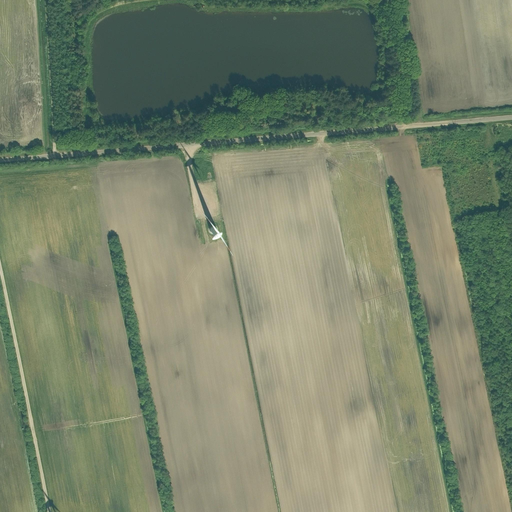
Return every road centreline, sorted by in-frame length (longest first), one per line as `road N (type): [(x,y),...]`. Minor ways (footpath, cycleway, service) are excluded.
road 1 (unclassified): [(0,160),(511,116)]
road 2 (track): [(0,276),(46,511)]
road 3 (track): [(55,148),(43,0)]
road 4 (track): [(403,0),(419,124)]
